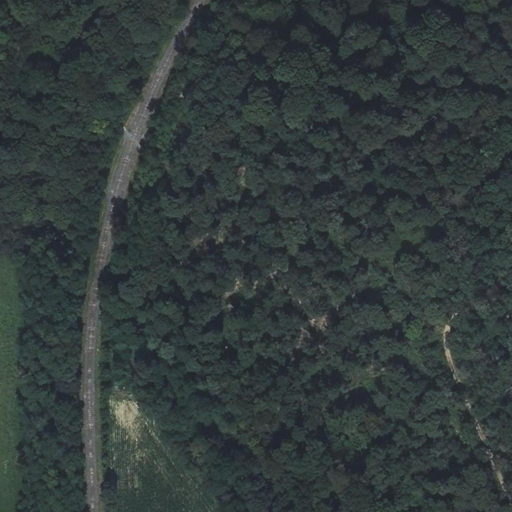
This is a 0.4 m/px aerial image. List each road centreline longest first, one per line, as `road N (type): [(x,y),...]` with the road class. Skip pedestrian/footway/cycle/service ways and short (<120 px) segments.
road 1 (track): [(160,151),(137,235),(164,276),(289,405),(334,511)]
road 2 (track): [(352,19),(300,29),(219,69),(160,151)]
road 3 (track): [(511,495),(455,371),(450,337),(473,311),(511,318)]
